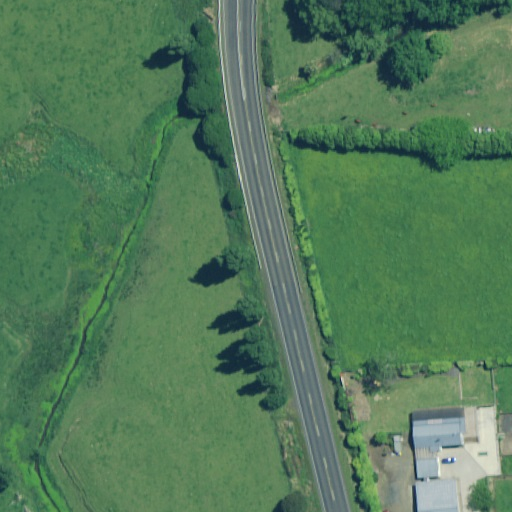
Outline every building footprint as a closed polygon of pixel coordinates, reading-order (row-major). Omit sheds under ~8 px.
[(511,431),(511,414),(498,416),(499,432),(511,431)] [(464,446),(463,420),(416,421),(417,448),(464,446)] [(403,437),(391,437),(391,448),(403,448),(403,437)] [(438,476),(437,459),(417,461),(418,478),(438,476)] [(458,511),(457,480),(420,482),(421,511),(458,511)]
